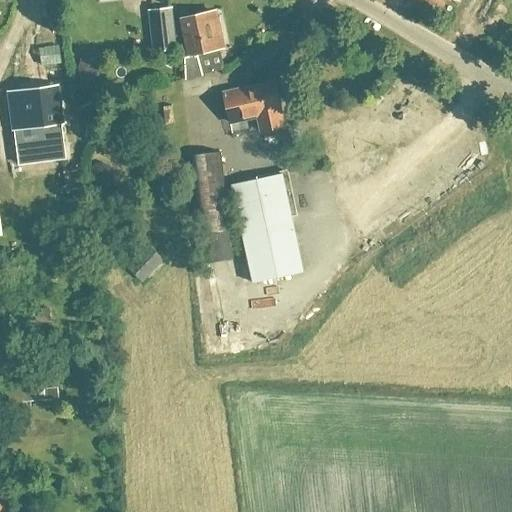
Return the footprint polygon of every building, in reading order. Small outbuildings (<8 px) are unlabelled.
[(151,10),(155,50),(175,48),(171,8),(151,10)] [(180,18),(189,56),(185,57),(185,78),(203,74),(201,63),(222,59),(212,11),(180,18)] [(65,47),(64,35),(44,36),(45,48),(65,47)] [(73,88),(92,92),(99,64),(80,59),(73,88)] [(261,130),(284,126),(281,111),(282,110),(275,81),(224,92),(230,122),(258,116),(261,130)] [(13,93),(19,143),(45,140),(46,149),(61,147),(53,88),(13,93)] [(365,169),(373,158),(363,150),(354,161),(365,169)] [(202,153),(206,211),(228,210),(225,152),(202,153)] [(391,207),(350,212),(354,241),(395,236),(391,207)] [(202,218),(182,220),(183,225),(186,256),(186,258),(203,256),(205,266),(257,261),(253,229),(203,234),(202,218)] [(131,265),(149,282),(170,260),(152,243),(131,265)] [(42,407),(59,406),(58,386),(7,391),(9,404),(42,401),(42,407)]
